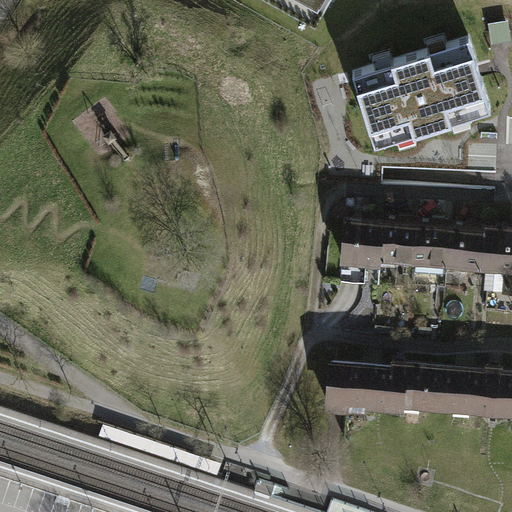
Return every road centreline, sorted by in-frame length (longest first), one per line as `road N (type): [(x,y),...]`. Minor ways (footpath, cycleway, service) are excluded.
road 1 (track): [(511,204),(346,193),(328,199),(309,334),(260,463)]
road 2 (track): [(309,334),(511,344)]
road 3 (track): [(140,422),(0,323)]
